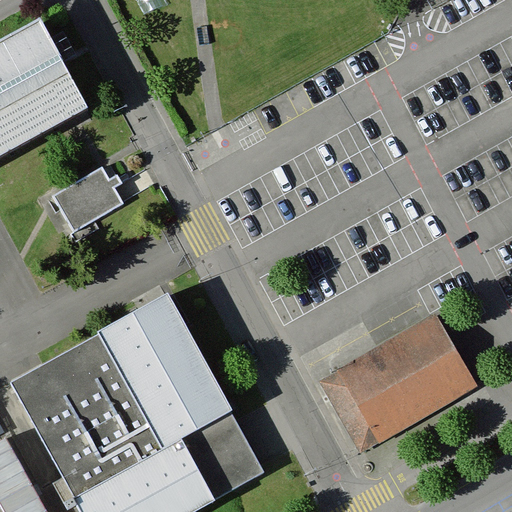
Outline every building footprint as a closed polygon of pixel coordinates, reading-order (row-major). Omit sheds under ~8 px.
[(0,163),(88,113),(40,33),(0,54),(0,163)] [(127,201),(109,168),(58,197),(77,230),(127,201)] [(3,386),(76,511),(184,511),(259,470),(164,295),(3,386)] [(437,321),(318,386),(340,425),(357,457),(476,391),(437,321)] [(0,431),(0,510),(1,511),(44,511),(0,431)]
